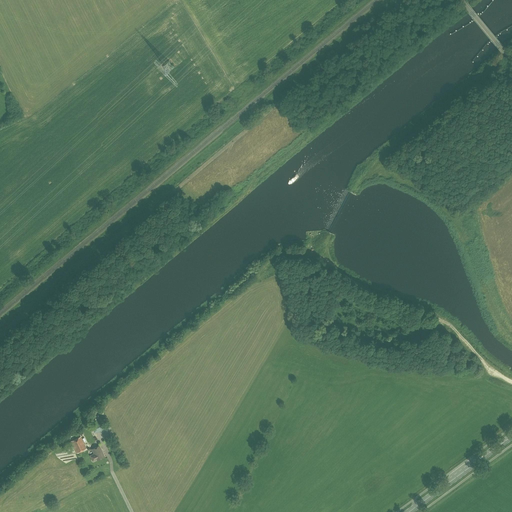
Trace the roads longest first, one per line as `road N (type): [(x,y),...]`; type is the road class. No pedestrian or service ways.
road 1 (track): [(511,383),(439,319),(346,278),(316,254),(285,248)]
road 2 (primary): [(409,511),(511,436)]
